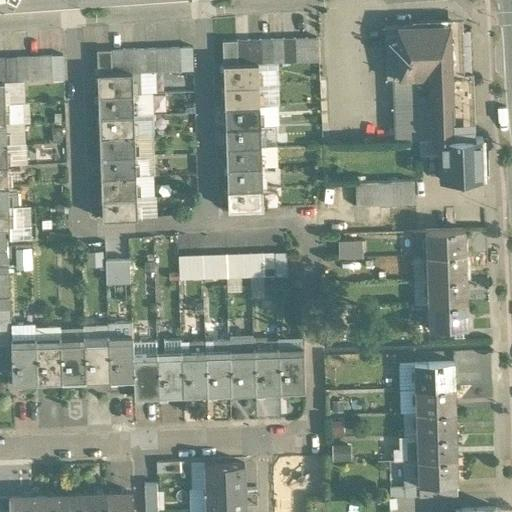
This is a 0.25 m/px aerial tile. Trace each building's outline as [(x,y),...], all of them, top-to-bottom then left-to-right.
[(455,23),(384,26),(386,79),(393,78),(395,141),(420,140),(428,139),(437,139),(474,137),(472,73),(457,74),(455,23)] [(317,39),(306,40),(306,62),(318,62),(317,39)] [(283,40),(272,41),(273,63),(276,63),(284,63),(283,40)] [(295,40),(283,40),(284,63),(295,63),(295,40)] [(306,40),(295,40),(295,63),(306,62),(306,40)] [(260,41),(248,42),(249,64),(257,64),(261,64),(260,41)] [(272,41),(260,41),(261,64),(273,63),(272,41)] [(236,42),(223,42),(224,65),(236,65),(236,42)] [(248,42),(236,42),(236,65),(249,64),(248,42)] [(192,48),(179,49),(180,71),(193,71),(192,48)] [(168,49),(157,50),(158,72),(169,72),(168,49)] [(179,49),(168,49),(169,72),(180,71),(179,49)] [(133,50),(122,51),(123,73),(130,73),(134,73),(133,50)] [(145,50),(133,50),(134,73),(137,73),(146,72),(145,50)] [(157,50),(145,50),(146,72),(158,72),(157,50)] [(49,51),(37,52),(39,82),(50,81),(49,51)] [(61,51),(49,51),(50,81),(62,81),(61,51)] [(123,73),(111,74),(110,51),(96,51),(97,96),(131,95),(130,73),(123,73)] [(122,51),(110,51),(111,74),(123,73),(122,51)] [(26,52),(14,53),(15,83),(27,82),(26,52)] [(37,52),(26,52),(27,82),(39,82),(37,52)] [(14,53),(3,53),(4,83),(15,83),(14,53)] [(261,64),(257,64),(258,86),(277,85),(276,63),(273,63),(261,64)] [(236,65),(224,65),(224,87),(258,86),(257,64),(249,64),(236,65)] [(277,85),(258,86),(258,106),(278,105),(277,85)] [(258,86),(224,87),(225,107),(258,106),(258,86)] [(138,95),(131,95),(132,115),(151,114),(151,94),(138,95)] [(131,95),(97,96),(98,116),(132,115),(131,95)] [(23,103),(3,104),(4,125),(24,124),(23,124),(22,104),(23,104),(23,103)] [(258,106),(225,107),(226,128),(259,126),(258,106)] [(151,114),(132,115),(132,136),(151,136),(151,114)] [(132,115),(98,116),(98,137),(132,136),(132,115)] [(259,126),(226,128),(226,148),(260,147),(259,126)] [(132,136),(98,137),(99,157),(133,156),(132,136)] [(151,136),(132,136),(133,156),(151,156),(151,136)] [(474,137),(437,139),(438,155),(439,172),(433,173),(433,180),(483,178),(481,137),(474,137)] [(428,139),(420,140),(420,155),(428,155),(428,139)] [(437,139),(428,139),(428,155),(438,155),(437,139)] [(260,147),(226,148),(227,169),(260,168),(260,147)] [(133,156),(99,157),(100,178),(134,177),(133,156)] [(151,156),(133,156),(134,177),(153,176),(153,156),(151,156)] [(260,168),(227,169),(227,190),(261,189),(260,168)] [(134,177),(100,178),(100,199),(134,198),(134,177)] [(401,181),(390,182),(391,205),(402,205),(401,181)] [(413,181),(401,181),(402,205),(414,205),(413,181)] [(379,182),(367,183),(368,206),(380,206),(379,182)] [(390,182),(379,182),(380,206),(391,205),(390,182)] [(367,183),(355,183),(356,207),(368,206),(367,183)] [(261,189),(227,190),(228,211),(261,210),(261,189)] [(134,198),(100,199),(101,221),(135,219),(134,198)] [(28,206),(7,207),(8,229),(8,241),(30,240),(28,206)] [(463,229),(426,231),(426,255),(464,254),(463,229)] [(415,255),(426,255),(426,231),(414,231),(415,255)] [(361,241),(338,242),(338,259),(362,258),(361,241)] [(273,253),(261,254),(262,277),(274,277),(273,253)] [(285,253),(273,253),(274,277),(286,277),(285,253)] [(261,254),(225,255),(226,278),(262,277),(261,254)] [(464,254),(426,255),(427,279),(465,278),(464,254)] [(224,255),(200,256),(201,279),(225,278),(224,255)] [(200,256),(176,256),(177,280),(201,279),(200,256)] [(103,282),(125,282),(125,258),(102,258),(103,282)] [(465,278),(427,279),(428,303),(466,302),(465,278)] [(8,288),(0,288),(0,300),(8,300),(8,288)] [(8,300),(0,300),(0,311),(9,311),(8,300)] [(466,302),(428,303),(428,304),(429,330),(467,328),(466,302)] [(428,304),(416,305),(417,336),(429,336),(429,330),(428,304)] [(9,311),(0,311),(0,322),(9,323),(9,311)] [(9,323),(0,322),(0,334),(9,334),(9,325),(9,323)] [(129,323),(105,324),(106,342),(130,341),(129,323)] [(33,324),(9,325),(9,334),(10,345),(34,344),(34,328),(33,324)] [(9,334),(0,334),(0,345),(10,345),(9,334)] [(251,338),(228,340),(228,350),(228,356),(252,355),(252,342),(251,338)] [(178,340),(162,340),(163,358),(179,358),(179,343),(178,340)] [(130,341),(106,342),(107,381),(131,380),(131,359),(130,341)] [(227,341),(203,342),(204,357),(228,356),(228,350),(227,350),(227,341)] [(275,341),(252,342),(252,355),(277,355),(276,349),(275,341)] [(106,342),(82,343),(84,382),(107,381),(106,342)] [(203,342),(179,343),(179,358),(204,357),(203,342)] [(58,343),(34,344),(36,383),(60,382),(58,343)] [(82,343),(58,343),(60,382),(84,382),(82,343)] [(34,344),(10,345),(11,369),(11,384),(36,383),(34,344)] [(10,345),(0,345),(0,369),(11,369),(10,345)] [(301,354),(277,355),(278,395),(303,394),(301,354)] [(252,355),(228,356),(229,396),(254,395),(252,355)] [(277,355),(252,355),(254,395),(278,395),(277,355)] [(228,356),(204,357),(205,397),(229,396),(228,356)] [(204,357),(179,358),(180,398),(205,397),(204,357)] [(163,358),(155,359),(157,399),(180,398),(179,358),(163,358)] [(155,359),(131,359),(131,380),(132,399),(157,399),(155,359)] [(451,362),(413,364),(414,388),(452,387),(451,362)] [(452,387),(414,388),(415,412),(453,411),(452,387)] [(453,411),(415,412),(416,437),(454,435),(453,411)] [(454,435),(416,437),(417,460),(455,459),(454,435)] [(455,459),(417,460),(417,485),(456,484),(455,459)] [(191,461),(155,462),(156,474),(191,473),(191,461)] [(243,464),(203,465),(204,488),(244,487),(243,464)] [(156,511),(156,484),(144,484),(144,511),(156,511)] [(456,484),(417,485),(418,498),(456,496),(456,484)] [(244,487),(204,488),(205,511),(245,509),(244,487)] [(132,511),(132,493),(106,494),(106,511),(132,511)] [(106,511),(106,494),(82,495),(82,511),(106,511)] [(82,511),(82,495),(57,496),(57,511),(82,511)] [(57,511),(57,496),(33,497),(33,511),(57,511)] [(33,511),(33,497),(0,497),(0,511),(33,511)]
